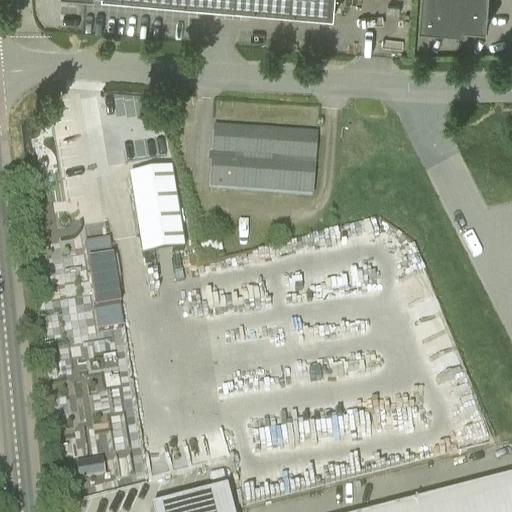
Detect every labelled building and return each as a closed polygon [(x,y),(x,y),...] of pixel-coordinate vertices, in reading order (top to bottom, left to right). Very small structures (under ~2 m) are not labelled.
[(178,0),(335,13),(336,0),(178,0)] [(467,22),(466,24),(489,25),(489,22),(488,22),(489,0),(428,0),(427,19),(467,22)] [(156,109),(154,96),(138,98),(140,111),(156,109)] [(108,126),(112,164),(141,161),(137,123),(108,126)] [(316,137),(214,130),(210,189),(312,196),(316,137)] [(183,254),(170,173),(128,180),(141,261),(183,254)] [(108,242),(84,246),(98,333),(122,329),(108,242)] [(221,254),(220,245),(196,249),(198,258),(221,254)] [(193,494),(217,491),(213,469),(190,473),(193,494)] [(148,505),(150,511),(168,507),(163,481),(107,492),(111,511),(133,511),(133,509),(148,505)] [(511,511),(511,481),(393,511),(511,511)]
